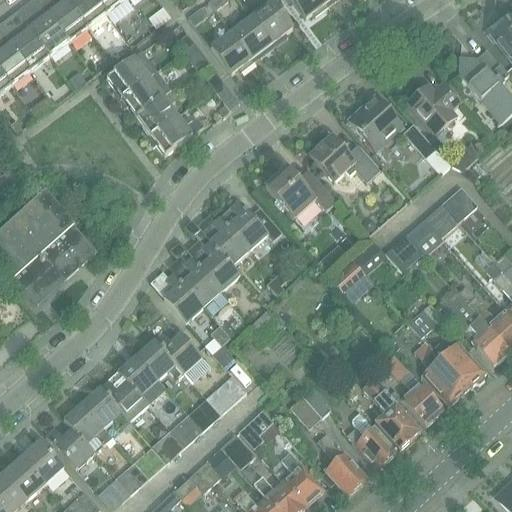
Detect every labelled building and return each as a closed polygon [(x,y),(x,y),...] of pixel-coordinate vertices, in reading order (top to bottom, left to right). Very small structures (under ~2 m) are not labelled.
[(107,18),(92,0),(73,0),(67,5),(87,33),(107,18)] [(126,4),(123,0),(92,0),(107,18),(126,4)] [(228,5),(224,0),(216,0),(208,6),(215,15),(228,5)] [(327,11),(319,0),(287,0),(305,23),(312,18),(314,21),(327,11)] [(341,0),(319,0),(327,11),(329,10),(326,7),(332,2),(334,6),(341,0)] [(87,33),(67,5),(48,19),(68,47),(87,33)] [(272,6),(251,22),(273,52),(288,41),(285,38),(292,32),(272,6)] [(23,11),(16,16),(26,30),(33,25),(23,11)] [(207,20),(201,12),(188,22),(194,30),(207,20)] [(26,30),(16,16),(9,22),(19,35),(26,30)] [(68,47),(48,19),(29,34),(49,61),(68,47)] [(273,52),(251,22),(231,36),(254,66),(255,66),(252,63),(258,58),(260,62),(273,52)] [(511,22),(505,28),(502,24),(491,32),(495,36),(490,40),(511,67),(511,22)] [(49,61),(29,34),(9,49),(30,76),(49,61)] [(254,66),(231,36),(210,52),(231,79),(238,73),(240,77),(254,66)] [(194,47),(187,38),(177,45),(184,55),(194,47)] [(184,55),(199,74),(209,66),(202,57),(194,47),(184,55)] [(0,75),(11,90),(30,76),(9,49),(0,55),(0,75)] [(458,79),(480,104),(501,127),(511,117),(511,103),(501,90),(504,88),(501,85),(508,78),(486,54),(471,67),(460,67),(459,78),(458,79)] [(156,76),(141,56),(106,83),(115,95),(112,97),(118,105),(156,76)] [(0,98),(11,90),(0,75),(0,98)] [(170,95),(156,76),(118,105),(124,113),(127,110),(135,121),(170,95)] [(223,85),(216,76),(206,83),(213,93),(223,85)] [(213,93),(230,115),(240,107),(223,85),(213,93)] [(406,108),(434,140),(457,120),(451,114),(461,106),(444,86),(434,95),(429,89),(406,108)] [(174,92),(170,95),(135,121),(144,133),(141,135),(147,144),(177,121),(169,110),(180,101),(174,92)] [(349,124),(362,139),(377,155),(402,132),(374,102),(349,124)] [(185,131),(177,121),(147,144),(153,151),(156,149),(164,161),(203,131),(197,122),(185,131)] [(435,153),(420,136),(413,128),(402,137),(424,163),(435,153)] [(309,160),(323,175),(333,186),(346,175),(349,179),(354,174),(366,187),(380,175),(370,165),(357,150),(347,158),(331,141),(309,160)] [(449,169),(450,170),(462,176),(480,160),(470,150),(449,169)] [(288,172),(265,192),(276,204),(274,206),(280,212),(282,210),(293,222),(314,203),(326,216),(337,206),(328,196),(314,181),(304,190),(288,172)] [(461,192),(442,209),(459,228),(477,211),(461,192)] [(0,268),(13,283),(14,282),(37,308),(97,255),(74,229),(74,228),(45,195),(44,196),(45,196),(0,235),(0,268)] [(235,229),(231,232),(231,233),(251,256),(267,241),(272,246),(281,238),(259,212),(251,219),(238,205),(229,213),(237,222),(233,226),(235,229)] [(459,228),(442,209),(424,224),(441,243),(459,228)] [(217,244),(213,248),(233,271),(251,256),(231,233),(220,221),(211,229),(219,238),(215,242),(217,244)] [(443,246),(441,243),(424,224),(406,240),(422,259),(425,262),(443,246)] [(199,234),(191,225),(184,232),(192,241),(199,234)] [(422,259),(406,240),(385,259),(401,277),(422,259)] [(207,269),(202,273),(222,296),(240,280),(233,271),(213,248),(210,246),(201,254),(209,263),(205,267),(207,269)] [(176,263),(185,255),(179,247),(169,255),(176,263)] [(511,269),(503,259),(495,267),(494,268),(511,288),(511,269)] [(189,285),(184,289),(204,312),(222,296),(202,273),(192,262),(183,269),(191,279),(187,283),(189,285)] [(333,286),(342,297),(364,278),(354,267),(333,286)] [(511,308),(506,314),(511,320),(511,288),(494,268),(493,267),(484,276),(511,306),(511,308)] [(284,273),(274,282),(281,290),(291,281),(284,273)] [(165,285),(173,295),(164,304),(177,319),(185,329),(204,312),(184,289),(174,277),(165,285)] [(281,290),(274,282),(267,289),(277,301),(285,294),(281,290)] [(465,291),(457,299),(458,300),(457,300),(510,357),(510,356),(509,356),(511,353),(511,325),(504,317),(495,324),(465,291)] [(458,300),(457,299),(440,312),(470,346),(479,356),(493,371),(505,360),(505,361),(506,360),(506,359),(508,356),(509,357),(510,357),(457,300),(458,300)] [(441,325),(428,310),(408,327),(421,342),(441,325)] [(162,337),(154,345),(184,379),(202,363),(181,338),(174,344),(173,343),(172,344),(173,345),(171,347),(162,337)] [(205,350),(213,359),(221,351),(214,342),(205,350)] [(184,379),(154,345),(136,361),(158,386),(167,378),(175,387),(184,379)] [(451,354),(443,345),(432,354),(468,393),(486,378),(472,363),(457,347),(451,354)] [(432,354),(425,346),(414,356),(429,373),(421,381),(429,388),(449,410),(468,393),(432,354)] [(231,378),(232,380),(247,396),(256,388),(223,350),(221,351),(213,359),(212,359),(230,379),(230,378),(231,378)] [(386,367),(400,383),(408,376),(394,360),(386,367)] [(166,395),(158,386),(136,361),(117,377),(139,402),(148,394),(156,403),(166,395)] [(411,396),(403,404),(395,395),(388,401),(415,431),(420,426),(425,432),(444,415),(430,400),(408,376),(400,383),(411,396)] [(147,411),(139,402),(117,377),(100,393),(130,427),(147,411)] [(232,380),(205,403),(220,420),(238,404),(246,397),(232,380)] [(374,427),(385,440),(399,455),(420,436),(415,431),(388,401),(373,384),(362,394),(384,418),(374,427)] [(330,415),(310,391),(300,399),(303,401),(322,423),(330,415)] [(130,427),(100,393),(82,408),(104,433),(112,426),(120,435),(130,427)] [(322,423),(303,401),(290,413),(309,435),(322,423)] [(220,420),(205,403),(187,419),(202,436),(220,420)] [(112,442),(104,433),(82,408),(63,425),(72,434),(86,450),(95,442),(102,451),(112,442)] [(272,427),(262,415),(238,437),(253,453),(262,445),(258,440),(272,427)] [(373,432),(360,417),(352,423),(351,427),(353,430),(355,433),(347,440),(364,459),(377,474),(396,458),(373,432)] [(202,436),(187,419),(180,426),(195,442),(202,436)] [(54,433),(45,440),(75,474),(90,461),(93,459),(86,450),(72,434),(63,442),(54,433)] [(151,451),(166,468),(184,452),(169,435),(151,451)] [(255,461),(235,440),(220,453),(253,490),(273,511),(305,511),(283,487),(274,495),(249,467),(255,461)] [(325,475),(335,485),(348,500),(366,484),(326,440),(317,448),(334,467),(325,475)] [(63,473),(40,446),(21,462),(45,489),(63,473)] [(134,467),(148,483),(166,468),(151,451),(134,467)] [(293,479),(283,487),(305,511),(323,496),(290,458),(281,466),(293,479)] [(45,489),(21,462),(3,478),(26,506),(45,489)] [(221,481),(207,466),(199,473),(213,489),(221,481)] [(134,467),(126,474),(116,483),(130,499),(148,483),(134,467)] [(213,489),(199,473),(173,496),(180,504),(181,504),(196,491),(203,498),(213,489)] [(19,511),(26,506),(3,478),(0,480),(0,511),(19,511)] [(115,511),(130,499),(116,483),(97,499),(108,511),(115,511)] [(245,499),(234,485),(225,494),(236,506),(241,511),(273,511),(253,490),(265,503),(256,511),(245,499)] [(495,502),(504,511),(511,511),(511,490),(510,488),(495,502)] [(155,511),(171,511),(180,504),(173,496),(173,495),(155,511)] [(97,511),(84,496),(76,503),(83,511),(97,511)]
